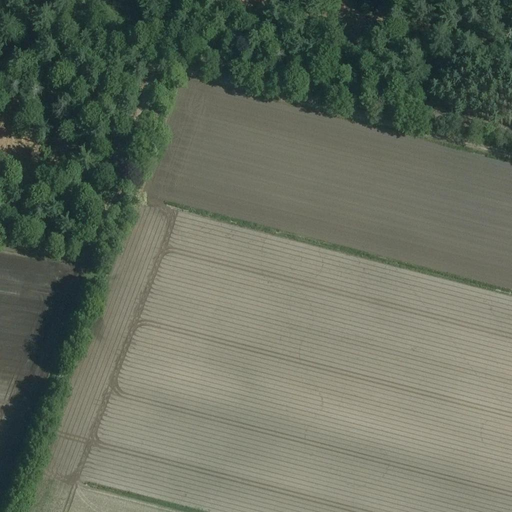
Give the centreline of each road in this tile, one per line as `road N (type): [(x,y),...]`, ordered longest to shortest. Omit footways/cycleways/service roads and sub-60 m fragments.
road 1 (track): [(0,248),(87,262),(186,0)]
road 2 (track): [(159,62),(511,154)]
